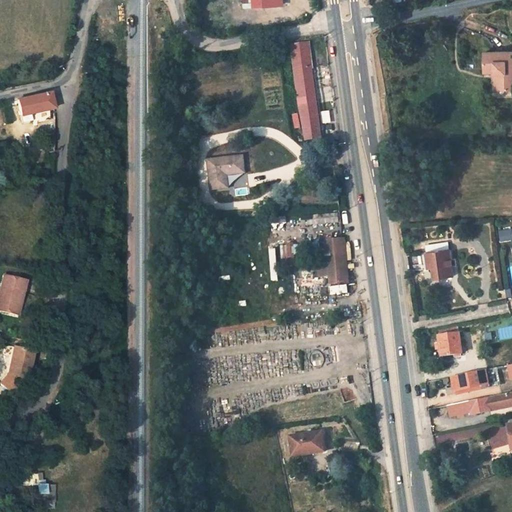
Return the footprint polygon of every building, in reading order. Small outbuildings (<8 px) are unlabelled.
[(315,88),(312,67),(313,67),(311,51),(310,51),(309,41),(290,44),(299,103),(300,103),(306,139),(317,138),(319,138),(317,126),(316,126),(312,99),(311,89),(315,88)] [(499,90),(511,89),(511,51),(484,52),(484,72),(494,72),(494,74),(499,73),(499,90)] [(317,102),(315,88),(311,89),(312,99),(316,126),(317,126),(319,138),(317,138),(317,140),(332,139),(327,102),(317,102)] [(50,93),(17,100),(21,116),(34,114),(35,119),(45,117),(44,111),(54,109),(50,93)] [(181,150),(199,148),(198,140),(180,142),(181,150)] [(243,155),(208,159),(212,189),(228,187),(227,175),(245,172),(243,155)] [(187,213),(203,211),(200,194),(185,196),(187,213)] [(303,216),(303,225),(317,223),(338,222),(338,213),(303,216)] [(511,219),(498,220),(500,241),(511,239),(511,219)] [(328,251),(317,252),(318,258),(319,270),(320,276),(330,275),(331,283),(347,283),(343,239),(331,240),(331,236),(326,237),(328,251)] [(287,242),(288,258),(295,258),(294,242),(287,242)] [(438,250),(449,249),(448,242),(437,244),(438,250)] [(427,245),(428,252),(438,250),(437,244),(427,245)] [(433,268),(435,279),(454,276),(450,248),(449,249),(438,250),(428,252),(421,253),(422,264),(428,264),(433,263),(433,268)] [(26,280),(4,275),(0,290),(0,310),(14,314),(18,299),(21,300),(26,280)] [(459,333),(459,326),(439,330),(440,336),(441,343),(441,348),(442,356),(462,353),(460,333),(459,333)] [(34,351),(14,347),(7,375),(25,379),(27,368),(30,368),(34,351)] [(484,388),(500,384),(496,367),(452,377),(455,391),(457,391),(483,385),(484,388)] [(457,391),(458,393),(484,388),(483,385),(457,391)] [(492,397),(488,397),(485,398),(482,399),(478,399),(464,402),(460,403),(457,404),(453,405),(448,406),(451,416),(453,416),(459,415),(465,414),(472,412),(472,414),(491,410),(511,406),(511,392),(506,393),(492,397)] [(309,433),(290,436),(293,453),(311,450),(311,453),(325,451),(322,431),(313,433),(309,433)] [(38,477),(22,477),(22,487),(38,486),(38,477)]
